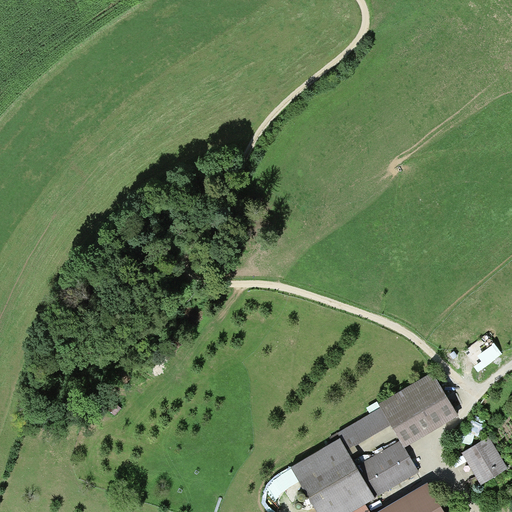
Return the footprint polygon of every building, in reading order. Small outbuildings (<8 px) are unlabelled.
[(459,417),(433,374),(379,406),(380,409),(391,427),(400,441),(404,449),(459,417)] [(391,427),(380,409),(337,434),(340,440),(347,451),(391,427)] [(489,438),(462,454),(472,470),(481,486),(508,470),(489,438)] [(347,451),(340,440),(291,469),(316,511),(355,511),(366,506),(375,500),(375,498),(356,467),(347,451)] [(404,449),(400,441),(356,467),(375,498),(418,473),(404,449)] [(443,511),(427,485),(380,511),(443,511)]
